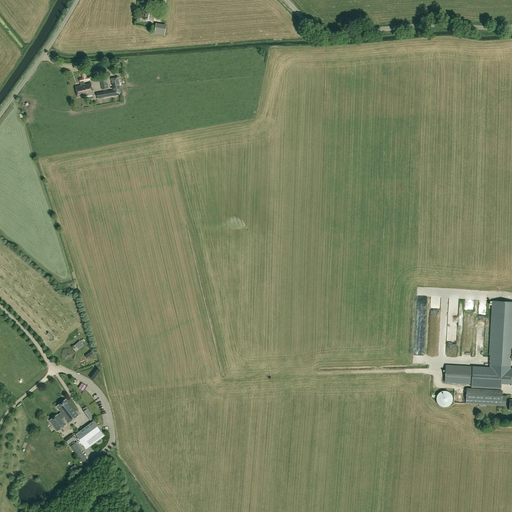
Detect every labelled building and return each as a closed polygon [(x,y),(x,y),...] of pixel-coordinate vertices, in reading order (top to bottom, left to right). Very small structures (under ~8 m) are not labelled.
[(145,8),(143,19),(153,21),(155,10),(145,8)] [(166,24),(156,23),(154,33),(164,35),(166,24)] [(78,98),(93,94),(91,83),(83,85),(82,83),(84,83),(84,82),(90,80),(89,77),(79,79),(81,85),(75,87),(78,98)] [(112,84),(113,90),(96,93),(97,98),(120,94),(119,83),(118,77),(111,78),(112,84)] [(73,309),(76,306),(70,300),(67,303),(73,309)] [(489,367),(489,368),(496,369),(497,366),(509,367),(511,320),(511,302),(493,301),(489,367)] [(445,365),(444,383),(471,384),(471,387),(500,388),(501,383),(511,383),(511,369),(509,370),(509,367),(497,366),(496,369),(489,368),(489,367),(468,366),(445,365)] [(437,401),(438,404),(441,406),(443,406),(446,406),(449,405),(451,403),(453,400),(453,398),(452,395),(451,393),(449,391),(446,390),(444,390),(441,390),(438,392),(437,395),(436,398),(437,401)] [(501,406),(502,391),(466,390),(465,404),(501,406)] [(57,432),(66,425),(61,419),(64,416),(69,423),(79,416),(66,399),(56,407),(61,413),(58,415),(50,421),(57,432)] [(104,435),(94,422),(76,435),(86,449),(104,435)] [(64,440),(68,445),(76,439),(72,434),(64,440)] [(87,458),(81,451),(76,455),(82,462),(87,458)]
